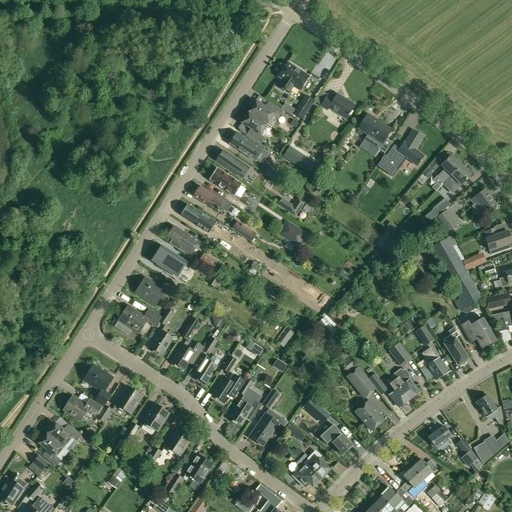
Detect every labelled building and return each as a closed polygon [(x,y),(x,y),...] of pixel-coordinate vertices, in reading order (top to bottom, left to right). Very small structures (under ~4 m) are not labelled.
[(279,77),(299,91),(309,77),(288,63),(279,77)] [(321,106),(327,110),(328,108),(346,119),(354,105),(338,95),(335,100),(328,96),(321,106)] [(305,96),(294,114),(302,119),(313,101),(305,96)] [(256,101),(249,113),(267,125),(274,114),(279,117),(283,111),(268,102),(265,107),(256,101)] [(289,107),(285,113),(290,116),(294,110),(289,107)] [(267,125),(249,113),(242,123),(250,129),(247,135),(255,140),(261,144),(265,138),(261,135),(267,125)] [(359,129),(369,136),(366,140),(384,152),(390,143),(385,140),(391,130),(368,115),(359,129)] [(393,177),(407,158),(417,165),(423,156),(414,150),(423,137),(413,131),(405,143),(404,142),(400,149),(395,145),(387,157),(385,155),(378,166),(393,177)] [(230,144),(256,161),(264,148),(247,136),(246,137),(248,138),(247,139),(238,133),(236,136),(234,135),(230,141),(232,142),(230,144)] [(336,152),(343,156),(346,150),(340,146),(336,152)] [(308,174),(315,163),(290,147),(283,157),(308,174)] [(224,152),(217,161),(230,170),(241,177),(242,176),(249,182),(252,177),(244,172),(245,171),(247,168),(236,160),(224,152)] [(437,176),(433,181),(440,187),(442,185),(461,165),(451,156),(441,166),(445,170),(438,177),(437,176)] [(423,175),(427,179),(440,165),(435,161),(423,175)] [(461,165),(442,185),(452,194),(471,175),(461,165)] [(209,180),(215,184),(222,189),(235,196),(242,185),(217,168),(209,180)] [(268,168),(265,175),(278,183),(282,176),(268,168)] [(194,197),(207,206),(210,201),(220,207),(224,202),(201,186),(194,197)] [(471,200),(475,205),(477,203),(485,213),(496,204),(485,189),(471,200)] [(445,198),(432,208),(438,215),(443,211),(450,205),(445,198)] [(293,206),(282,199),(278,205),(289,212),(293,206)] [(229,201),(222,208),(228,214),(235,207),(229,201)] [(182,215),(195,225),(198,221),(203,225),(207,219),(201,215),(202,214),(189,205),(182,215)] [(436,218),(447,232),(457,225),(447,210),(436,218)] [(430,222),(434,218),(430,214),(426,218),(430,222)] [(306,233),(287,221),(280,233),(299,245),(306,233)] [(219,236),(228,238),(230,228),(221,226),(219,236)] [(180,248),(191,255),(199,242),(174,227),(168,237),(172,240),(170,244),(179,250),(180,248)] [(495,228),(484,232),(487,239),(491,250),(496,249),(511,243),(507,232),(498,235),(495,228)] [(244,229),(240,235),(251,242),(254,236),(244,229)] [(452,235),(447,238),(452,247),(456,245),(457,244),(452,235)] [(396,238),(389,249),(394,252),(401,242),(396,238)] [(430,248),(464,309),(482,300),(447,238),(430,248)] [(187,263),(162,246),(160,249),(154,258),(159,261),(156,265),(172,276),(175,272),(180,274),(187,264),(187,263)] [(257,258),(270,269),(276,262),(263,251),(257,258)] [(217,263),(203,253),(197,262),(211,271),(217,263)] [(473,255),(463,260),(466,267),(476,263),(473,255)] [(374,256),(367,261),(372,267),(379,262),(374,256)] [(263,268),(254,262),(250,267),(259,273),(263,268)] [(410,267),(418,277),(424,272),(415,262),(410,267)] [(288,278),(291,271),(277,265),(274,271),(288,278)] [(478,268),(482,282),(497,278),(493,266),(484,268),(484,266),(478,268)] [(502,278),(499,279),(502,288),(510,285),(510,283),(511,282),(511,269),(501,273),(502,278)] [(213,276),(208,283),(214,287),(219,280),(213,276)] [(155,305),(163,293),(174,299),(179,291),(165,281),(161,288),(145,278),(135,293),(155,305)] [(489,309),(510,304),(508,294),(486,299),(489,309)] [(511,305),(511,312),(501,315),(502,320),(511,317),(511,305),(511,306),(511,305)] [(148,310),(144,316),(128,306),(118,321),(138,334),(146,321),(156,327),(158,324),(159,323),(162,317),(148,310)] [(167,310),(162,317),(159,323),(165,326),(173,314),(167,310)] [(505,327),(511,325),(511,317),(502,320),(497,322),(498,324),(501,330),(505,329),(505,327)] [(316,325),(329,339),(337,331),(335,330),(323,318),(316,325)] [(425,322),(430,330),(436,326),(431,318),(425,322)] [(181,337),(187,341),(198,323),(193,319),(181,337)] [(460,325),(471,344),(473,342),(474,340),(479,343),(482,348),(488,345),(491,347),(495,341),(482,319),(470,326),(467,321),(460,325)] [(408,320),(402,325),(406,332),(413,328),(408,320)] [(390,348),(399,342),(386,323),(377,328),(390,348)] [(415,332),(425,347),(434,340),(425,325),(415,332)] [(467,362),(466,360),(467,359),(458,345),(454,339),(459,336),(453,328),(448,331),(451,335),(443,340),(445,344),(450,353),(458,365),(459,364),(460,366),(467,362)] [(509,344),(511,342),(511,334),(510,329),(503,332),(509,344)] [(150,348),(162,356),(173,338),(161,331),(150,348)] [(236,332),(235,332),(231,337),(231,338),(238,342),(242,336),(236,332)] [(203,351),(209,355),(217,342),(212,338),(203,351)] [(172,362),(184,370),(189,362),(193,365),(204,347),(197,343),(192,351),(183,345),(172,362)] [(389,352),(402,369),(412,360),(409,355),(399,343),(389,352)] [(264,351),(257,346),(254,350),(261,355),(264,351)] [(422,354),(429,365),(427,366),(436,380),(447,372),(438,358),(437,359),(430,349),(422,354)] [(205,359),(194,377),(205,384),(217,366),(216,366),(220,361),(219,358),(215,356),(212,357),(209,362),(205,359)] [(222,369),(228,373),(236,361),(230,357),(222,369)] [(350,358),(343,364),(348,371),(356,364),(350,358)] [(104,407),(105,405),(111,395),(105,391),(113,378),(93,365),(84,380),(100,391),(94,401),(104,407)] [(377,389),(368,379),(358,367),(346,377),(364,400),(377,389)] [(400,370),(391,377),(394,381),(409,400),(419,393),(409,381),(408,380),(410,375),(405,370),(400,370)] [(213,395),(225,403),(229,396),(234,399),(245,381),(233,374),(228,381),(224,378),(213,395)] [(375,374),(368,379),(377,389),(381,395),(387,390),(375,374)] [(239,393),(244,397),(253,383),(247,379),(239,393)] [(394,381),(389,384),(395,392),(390,396),(399,408),(409,400),(394,381)] [(115,404),(131,415),(142,396),(127,386),(115,404)] [(263,405),(269,409),(280,394),(273,389),(263,405)] [(325,398),(327,393),(323,391),(318,390),(316,396),(321,397),(325,398)] [(501,407),(496,409),(487,396),(476,403),(485,417),(492,413),(498,425),(504,422),(501,407)] [(89,399),(85,405),(72,397),(64,410),(81,420),(87,411),(96,417),(102,406),(89,399)] [(229,418),(241,426),(246,419),(251,422),(261,405),(254,400),(250,406),(241,400),(229,418)] [(370,401),(355,412),(370,431),(383,421),(375,410),(376,409),(370,401)] [(142,422),(158,432),(169,414),(154,404),(142,422)] [(329,414),(317,404),(313,409),(325,419),(329,414)] [(105,405),(104,407),(96,419),(103,423),(112,410),(105,405)] [(249,437),(263,446),(279,424),(265,414),(249,437)] [(55,423),(47,434),(64,448),(72,438),(76,441),(81,435),(71,427),(67,425),(63,430),(55,423)] [(122,440),(129,444),(139,427),(132,424),(128,431),(124,436),(122,440)] [(297,431),(289,424),(284,431),(292,437),(297,431)] [(334,424),(320,437),(324,442),(327,444),(331,440),(333,442),(332,443),(342,455),(352,447),(343,437),(344,436),(338,429),(334,424)] [(428,438),(435,448),(451,436),(444,426),(428,438)] [(119,433),(124,436),(128,431),(123,428),(119,433)] [(164,447),(180,457),(191,439),(176,429),(164,447)] [(47,434),(39,444),(47,451),(43,456),(56,467),(61,462),(56,457),(64,448),(47,434)] [(483,441),(492,457),(500,449),(509,442),(504,434),(496,441),(493,435),(483,441)] [(462,440),(456,444),(466,455),(462,458),(468,466),(472,462),(476,458),(471,452),(462,440)] [(146,461),(153,465),(162,452),(155,448),(146,461)] [(298,456),(302,453),(297,448),(293,453),(298,456)] [(304,462),(305,463),(321,479),(329,470),(318,459),(321,456),(315,451),(304,462)] [(302,453),(298,456),(303,461),(307,457),(302,452),(302,453)] [(289,456),(294,461),(298,456),(293,453),(289,456)] [(48,463),(39,455),(33,462),(43,470),(48,463)] [(185,473),(201,483),(213,465),(197,455),(185,473)] [(298,456),(294,461),(299,466),(303,461),(298,456)] [(421,460),(412,468),(423,481),(432,473),(437,468),(429,460),(425,464),(421,460)] [(305,463),(291,476),(305,489),(309,484),(312,487),(321,479),(305,463)] [(119,468),(109,482),(116,487),(126,473),(119,468)] [(412,468),(403,476),(414,489),(423,481),(412,468)] [(0,494),(0,499),(1,500),(1,502),(3,504),(5,505),(7,504),(11,506),(19,494),(20,495),(24,489),(16,483),(20,477),(14,473),(10,480),(8,479),(1,490),(3,491),(0,494)] [(165,491),(173,496),(184,479),(176,473),(165,491)] [(26,495),(32,501),(43,488),(37,483),(26,495)] [(435,486),(431,489),(444,503),(448,499),(435,486)] [(389,488),(381,497),(396,511),(404,511),(401,508),(405,504),(389,488)] [(261,495),(277,507),(281,501),(266,489),(261,495)] [(431,489),(427,493),(439,507),(444,503),(431,489)] [(485,493),(478,503),(484,507),(483,507),(487,510),(495,500),(485,493)] [(168,497),(163,494),(160,499),(165,502),(168,497)] [(373,506),(379,511),(396,511),(381,497),(373,506)] [(190,511),(199,511),(206,504),(199,499),(190,511)] [(159,511),(165,511),(169,507),(161,502),(156,509),(159,511)]
